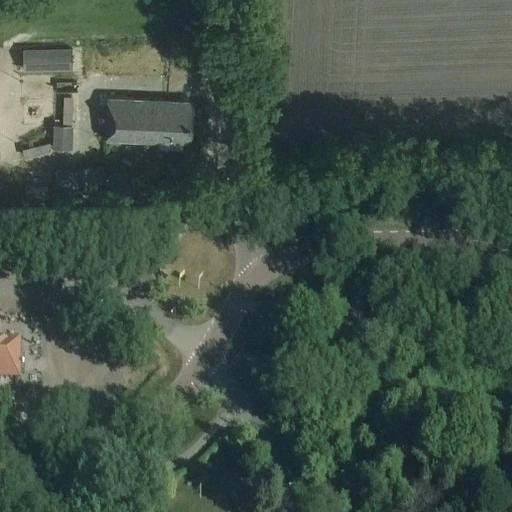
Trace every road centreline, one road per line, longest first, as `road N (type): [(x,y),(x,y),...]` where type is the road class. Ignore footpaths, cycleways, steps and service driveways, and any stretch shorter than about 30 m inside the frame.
road 1 (tertiary): [(261,267),(232,203),(239,0)]
road 2 (tertiary): [(261,267),(327,245),(511,240)]
road 3 (tertiary): [(0,488),(153,416),(204,360)]
road 4 (unclassified): [(285,511),(259,435),(204,360)]
road 5 (track): [(358,316),(511,309)]
